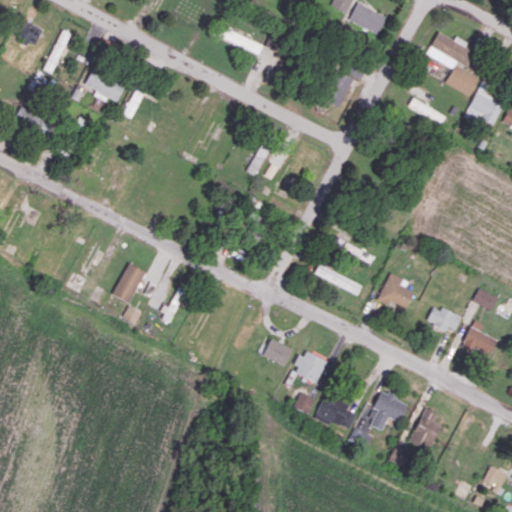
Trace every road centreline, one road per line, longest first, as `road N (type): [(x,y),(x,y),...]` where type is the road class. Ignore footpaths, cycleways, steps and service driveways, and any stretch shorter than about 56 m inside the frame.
road 1 (residential): [(511,409),(0,156)]
road 2 (residential): [(425,0),(270,288),(251,378)]
road 3 (residential): [(351,143),(67,0)]
